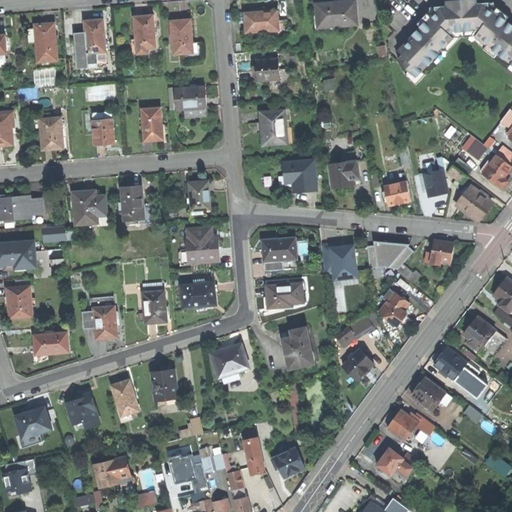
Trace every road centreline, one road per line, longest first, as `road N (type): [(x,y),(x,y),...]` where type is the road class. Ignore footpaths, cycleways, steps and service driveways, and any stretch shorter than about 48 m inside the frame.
road 1 (residential): [(240,213),(247,301),(235,322),(26,390),(10,387),(0,360)]
road 2 (tertiary): [(499,242),(301,511)]
road 3 (residential): [(499,242),(492,234),(240,213)]
road 4 (residential): [(235,156),(0,174)]
road 5 (residential): [(221,0),(235,156)]
